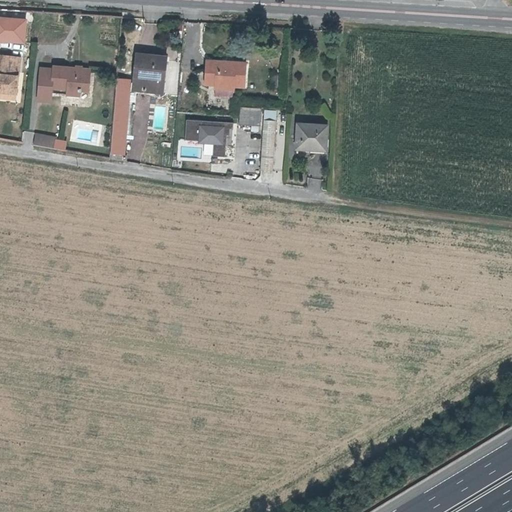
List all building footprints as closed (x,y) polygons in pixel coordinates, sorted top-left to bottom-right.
[(22,56),(0,53),(0,89),(18,92),(22,56)] [(140,55),(136,90),(162,92),(165,61),(150,58),(150,56),(140,55)] [(247,59),(207,58),(207,82),(217,83),(237,83),(247,83),(247,59)] [(89,90),(91,69),(55,66),(55,68),(42,67),(40,95),(47,96),(50,93),(50,91),(53,91),(53,87),(70,89),(69,93),(79,94),(79,89),(89,90)] [(115,132),(113,153),(124,154),(124,153),(132,79),(120,77),(118,90),(118,94),(117,94),(114,128),(115,128),(115,132)] [(40,95),(39,98),(52,100),(53,91),(50,91),(50,93),(47,96),(40,95)] [(242,106),(240,123),(261,124),(262,107),(242,106)] [(266,109),(265,118),(277,119),(278,110),(266,109)] [(277,119),(265,118),(262,169),(274,169),(277,119)] [(213,155),(226,156),(226,145),(232,145),(234,122),(187,119),(185,140),(214,142),(213,155)] [(299,124),(297,148),(308,149),(309,146),(326,147),(328,126),(299,124)] [(37,132),(37,143),(57,147),(59,135),(37,132)]
